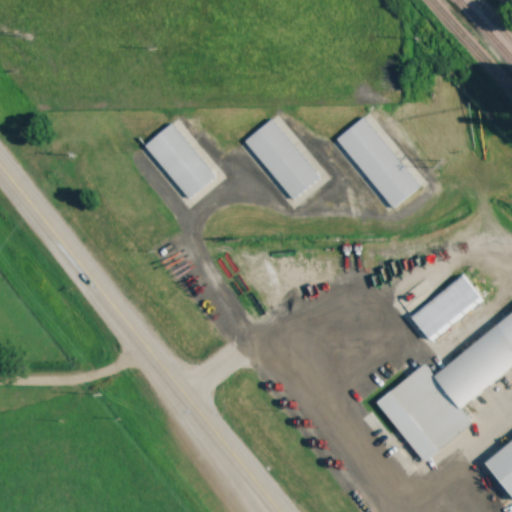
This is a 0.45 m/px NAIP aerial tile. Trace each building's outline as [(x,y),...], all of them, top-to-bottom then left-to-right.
[(511,9),(511,0),(500,0),(510,11),(511,9)] [(365,116),(332,142),(386,213),(420,187),(365,116)] [(320,177),(273,118),(242,143),(290,201),(320,177)] [(173,122),(140,149),(184,203),(216,177),(173,122)] [(430,340),(484,301),(465,275),(411,314),(430,340)] [(461,407),(511,368),(511,316),(434,375),(427,364),(378,401),(424,462),(474,424),(461,407)] [(511,442),(487,462),(511,494),(511,442)]
